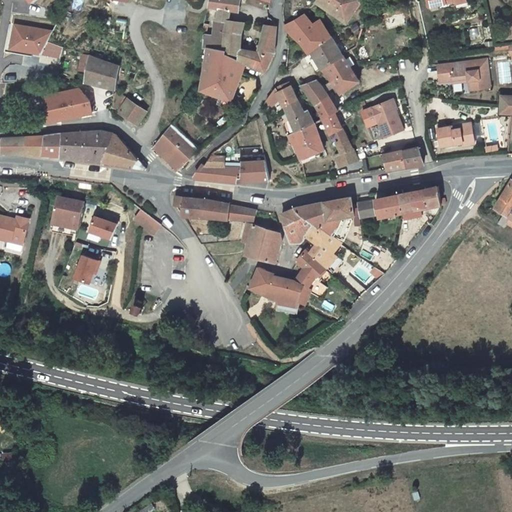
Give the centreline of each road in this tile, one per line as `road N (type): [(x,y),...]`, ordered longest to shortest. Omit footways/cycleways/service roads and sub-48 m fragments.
road 1 (secondary): [(511,433),(274,420),(0,361)]
road 2 (tertiary): [(217,440),(332,353),(410,272),(464,200),(477,169)]
road 3 (tertiary): [(217,440),(227,465),(271,482),(511,437)]
road 4 (tertiary): [(434,174),(274,197),(159,182)]
road 5 (residential): [(159,182),(150,158),(107,121),(0,132)]
road 6 (tertiary): [(159,182),(0,164)]
